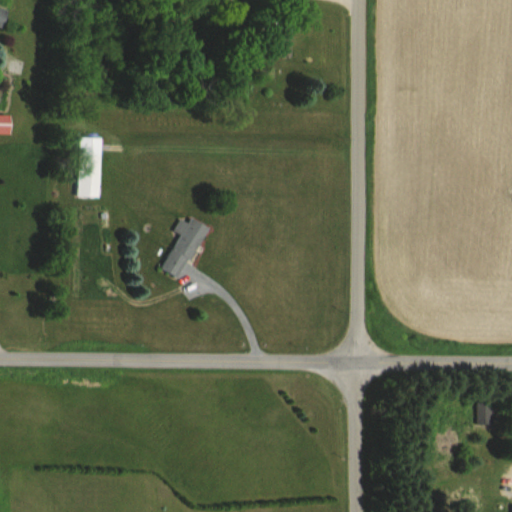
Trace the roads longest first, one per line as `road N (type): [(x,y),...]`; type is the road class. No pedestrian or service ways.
road 1 (tertiary): [(511,362),(0,358)]
road 2 (tertiary): [(359,511),(361,0)]
